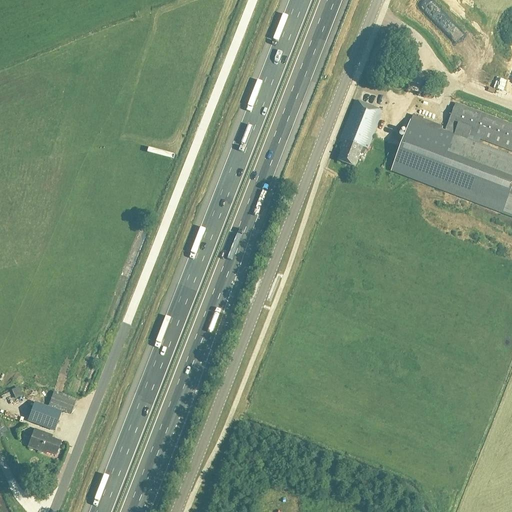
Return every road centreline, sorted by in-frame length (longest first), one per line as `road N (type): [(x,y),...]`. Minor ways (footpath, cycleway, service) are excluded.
road 1 (unclassified): [(176,511),(377,0)]
road 2 (motorway): [(301,0),(101,511)]
road 3 (motorway): [(131,511),(331,0)]
road 4 (unclassified): [(53,511),(252,0)]
road 5 (unknown): [(381,15),(415,34),(454,88),(511,111)]
